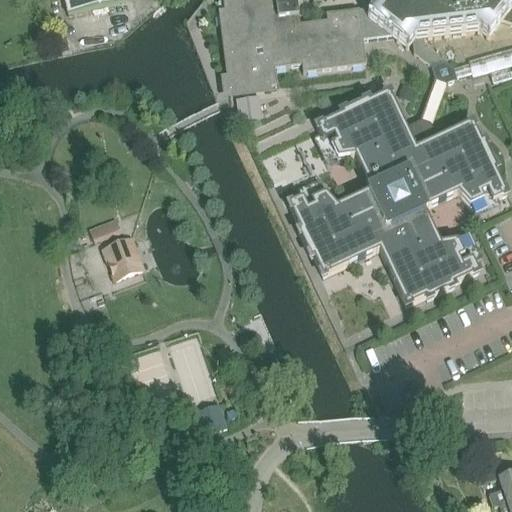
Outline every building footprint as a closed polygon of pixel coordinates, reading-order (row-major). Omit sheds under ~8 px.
[(63,0),(67,19),(130,6),(128,0),(63,0)] [(365,69),(362,44),(359,14),(326,18),(327,25),(299,28),(295,0),(227,0),(222,8),(222,15),(217,16),(228,97),(277,90),(275,73),(301,70),(302,78),(365,69)] [(511,0),(383,0),(374,12),(359,14),(362,44),(389,41),(405,54),(411,46),(412,45),(423,43),(478,36),(487,43),(502,24),(511,28),(511,16),(511,13),(511,11),(511,0)] [(413,58),(430,70),(434,84),(420,124),(405,131),(389,96),(369,106),(368,103),(340,117),(341,119),(315,131),(322,146),(334,140),(336,146),(330,149),(337,164),(354,161),(370,194),(369,195),(336,211),(325,198),(310,204),(313,211),(308,213),(302,202),(288,209),(300,234),(297,236),(310,264),(313,263),(322,282),(378,256),(379,256),(405,312),(425,303),(426,305),(454,292),(453,289),(479,277),(472,263),(460,268),(458,262),(464,260),(457,245),(440,247),(424,215),(425,213),(458,198),(469,211),(484,204),(481,198),(487,195),(492,206),(507,199),(495,174),(497,173),(484,145),(481,146),(472,126),(437,143),(430,128),(445,88),(456,84),(453,72),(424,51),(423,43),(412,45),(411,46),(413,58)] [(89,233),(94,247),(121,237),(116,223),(89,233)] [(103,255),(114,286),(143,275),(131,244),(103,255)] [(368,375),(387,368),(382,353),(363,360),(368,375)] [(219,410),(196,418),(198,424),(204,440),(227,432),(219,410)] [(137,415),(118,422),(123,436),(143,430),(137,415)] [(112,424),(97,429),(105,449),(119,443),(112,424)] [(505,468),(479,477),(483,487),(496,483),(500,495),(488,499),(492,511),(498,510),(511,505),(511,477),(509,479),(505,468)]
